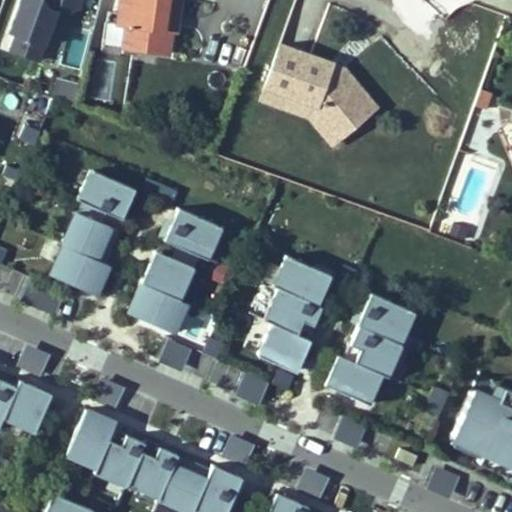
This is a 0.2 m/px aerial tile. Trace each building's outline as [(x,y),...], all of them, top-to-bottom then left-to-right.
[(22,0),(11,27),(20,30),(13,48),(40,58),(57,15),(84,4),(85,0),(22,0)] [(163,27),(166,0),(120,0),(119,13),(117,23),(126,24),(123,46),(168,52),(171,28),(163,27)] [(177,29),(180,0),(166,0),(163,27),(171,28),(177,29)] [(117,23),(119,13),(111,12),(110,22),(115,23),(117,23)] [(123,46),(126,24),(117,23),(115,23),(112,45),(123,46)] [(83,67),(94,28),(77,24),(67,63),(83,67)] [(375,106),(342,68),(338,71),(329,67),(330,63),(279,44),(264,85),(302,99),(311,102),(313,97),(344,130),(346,131),(375,106)] [(342,68),(342,67),(330,63),(329,67),(338,71),(342,68)] [(311,102),(302,99),(264,85),(260,98),(307,115),(331,143),(345,131),(344,130),(313,97),(311,102)] [(485,109),(490,92),(480,88),(474,105),(485,109)] [(34,144),(40,131),(24,124),(18,138),(34,144)] [(18,181),(23,171),(6,164),(2,174),(18,181)] [(84,188),(92,170),(88,168),(80,186),(84,188)] [(121,218),(134,188),(92,170),(84,188),(80,186),(75,197),(84,201),(105,211),(121,218)] [(156,197),(162,184),(146,177),(140,190),(156,197)] [(171,204),(177,190),(162,184),(156,197),(171,204)] [(105,211),(84,201),(79,213),(101,222),(105,211)] [(203,256),(217,224),(177,206),(167,229),(164,228),(159,237),(176,245),(198,254),(203,256)] [(103,261),(117,229),(101,222),(79,213),(75,211),(61,243),(63,244),(66,245),(103,261)] [(464,239),(467,229),(453,224),(449,234),(464,239)] [(58,263),(66,245),(63,244),(54,262),(58,263)] [(94,293),(107,263),(103,261),(66,245),(58,263),(54,262),(49,273),(94,293)] [(192,266),(198,254),(176,245),(171,257),(192,266)] [(155,265),(161,252),(154,249),(148,262),(155,265)] [(178,298),(192,266),(171,257),(161,252),(155,265),(148,262),(140,282),(144,283),(178,298)] [(329,274),(284,254),(279,265),(283,267),(275,285),(277,286),(316,303),(329,274)] [(216,284),(227,266),(212,258),(202,275),(216,284)] [(351,285),(358,270),(344,264),(337,279),(351,285)] [(275,285),(283,267),(279,265),(271,284),(275,285)] [(232,287),(238,272),(229,268),(222,283),(232,287)] [(365,292),(372,276),(358,270),(351,285),(365,292)] [(54,315),(64,293),(29,277),(19,299),(54,315)] [(136,302),(144,283),(140,282),(132,300),(136,302)] [(172,331),(185,301),(178,298),(144,283),(136,302),(132,300),(127,312),(172,331)] [(307,338),(321,305),(316,303),(277,286),(263,319),(271,322),(307,338)] [(396,341),(410,310),(369,292),(359,315),(356,313),(352,322),(357,324),(396,341)] [(301,359),(310,339),(307,338),(271,322),(257,354),(288,368),(294,356),(301,359)] [(386,375),(400,343),(396,341),(357,324),(342,356),(377,372),(381,373),(386,375)] [(216,358),(223,342),(209,336),(202,352),(216,358)] [(181,371),(191,348),(166,337),(156,360),(181,371)] [(40,376),(49,354),(25,344),(16,366),(40,376)] [(377,372),(342,356),(336,353),(323,383),(368,403),(373,391),(369,390),(377,372)] [(295,371),(301,359),(294,356),(288,368),(295,371)] [(293,376),(278,369),(272,382),(287,389),(293,376)] [(259,404),(269,382),(243,371),(234,393),(259,404)] [(373,391),(381,373),(377,372),(369,390),(373,391)] [(487,392),(493,379),(478,373),(472,386),(487,392)] [(115,409),(124,387),(99,376),(89,398),(115,409)] [(0,420),(1,417),(15,385),(0,378),(0,420)] [(33,432),(47,400),(34,394),(37,387),(18,379),(15,385),(1,417),(33,432)] [(497,396),(503,384),(493,379),(487,392),(497,396)] [(511,387),(503,384),(497,396),(487,392),(472,386),(450,436),(454,438),(480,449),(478,456),(476,460),(504,473),(505,473),(508,467),(511,469),(511,387)] [(444,401),(448,391),(434,385),(429,394),(444,401)] [(47,400),(50,393),(37,387),(34,394),(47,400)] [(438,414),(444,401),(429,394),(423,408),(438,414)] [(96,462),(112,427),(115,421),(85,408),(65,453),(76,458),(78,454),(96,462)] [(356,447),(366,425),(341,415),(332,437),(356,447)] [(126,483),(144,442),(126,434),(127,433),(112,427),(96,462),(95,466),(92,471),(124,486),(126,483)] [(244,466),(254,444),(230,433),(220,455),(244,466)] [(451,444),(478,456),(480,449),(454,438),(451,444)] [(158,497),(176,456),(177,453),(145,439),(144,442),(126,483),(158,497)] [(412,465),(416,455),(399,447),(395,458),(412,465)] [(96,462),(78,454),(76,458),(95,466),(96,462)] [(193,505),(208,470),(176,456),(158,497),(190,511),(191,508),(193,505)] [(0,473),(3,475),(8,462),(0,458),(0,473)] [(232,496),(241,476),(211,463),(208,470),(193,505),(208,511),(225,511),(232,496)] [(319,499),(329,477),(304,466),(294,488),(319,499)] [(450,498),(460,476),(436,466),(426,487),(450,498)] [(511,469),(508,467),(505,473),(504,473),(503,475),(511,479),(511,469)] [(68,501),(74,487),(62,482),(56,495),(68,501)] [(78,505),(84,492),(74,487),(68,501),(78,505)] [(91,511),(92,511),(78,505),(68,501),(56,495),(48,492),(44,501),(47,502),(42,511),(91,511)] [(225,511),(236,511),(242,500),(232,496),(225,511)] [(287,509),(290,502),(278,497),(275,504),(287,509)] [(309,511),(310,511),(290,502),(287,509),(275,504),(271,511),(309,511)]
